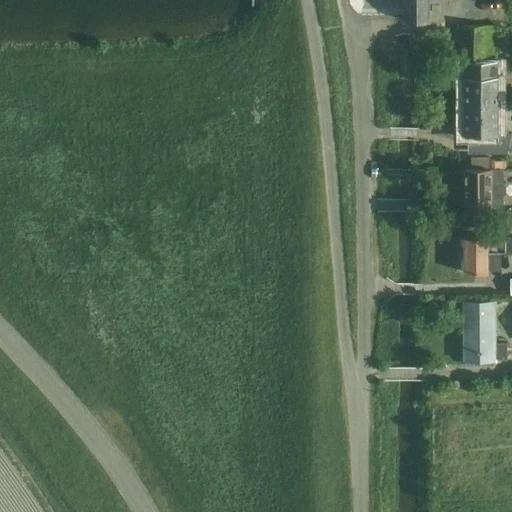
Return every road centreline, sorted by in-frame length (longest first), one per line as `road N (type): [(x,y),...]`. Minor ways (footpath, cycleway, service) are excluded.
road 1 (unclassified): [(306,0),(322,93),(343,350),(360,405)]
road 2 (unclassified): [(360,405),(357,65),(342,0)]
road 3 (tertiary): [(141,511),(72,410),(0,336)]
